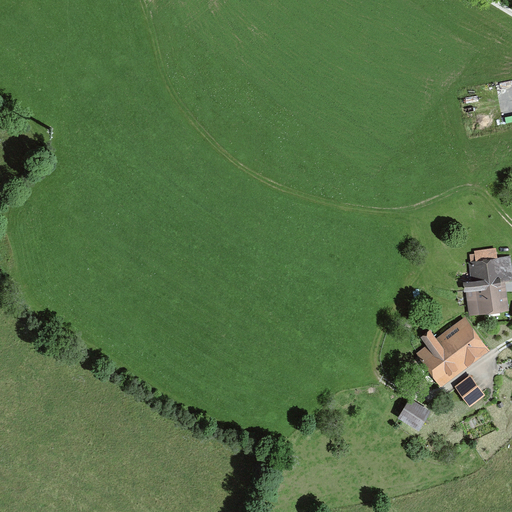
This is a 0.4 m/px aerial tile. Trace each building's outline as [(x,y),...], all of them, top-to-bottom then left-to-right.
[(506,309),(503,283),(511,281),(511,279),(509,260),(470,265),(472,282),(459,284),(460,293),(466,293),(469,313),(506,309)] [(464,316),(435,338),(458,369),(487,348),(464,316)] [(437,384),(458,369),(435,338),(428,328),(418,335),(425,346),(415,354),(437,384)] [(484,394),(471,376),(455,388),(468,405),(484,394)] [(412,429),(423,410),(404,399),(393,417),(412,429)]
